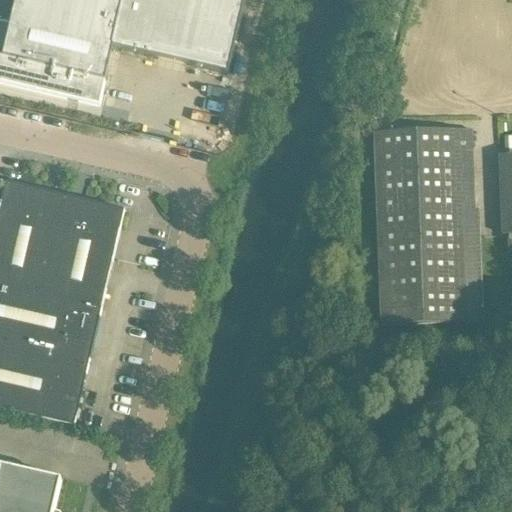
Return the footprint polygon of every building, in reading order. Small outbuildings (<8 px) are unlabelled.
[(228,77),(246,0),(0,0),(0,23),(12,27),(5,59),(0,58),(0,84),(100,108),(113,50),(228,77)] [(382,327),(467,325),(462,212),(460,149),(473,149),(472,132),(459,133),(459,131),(375,134),(382,327)] [(503,237),(511,237),(511,157),(500,158),(503,237)] [(0,410),(75,428),(108,284),(125,212),(6,185),(0,211),(0,410)] [(0,511),(54,511),(62,482),(2,468),(0,475),(0,511)]
